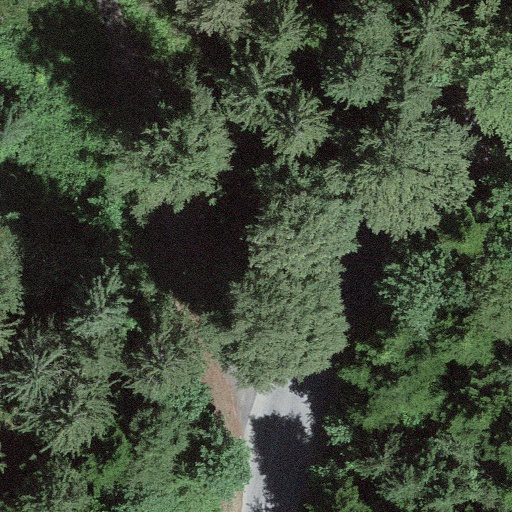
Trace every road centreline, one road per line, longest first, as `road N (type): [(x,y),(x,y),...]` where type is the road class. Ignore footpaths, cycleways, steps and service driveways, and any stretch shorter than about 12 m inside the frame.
road 1 (tertiary): [(269,511),(267,458),(297,283),(511,41)]
road 2 (track): [(267,458),(96,0)]
